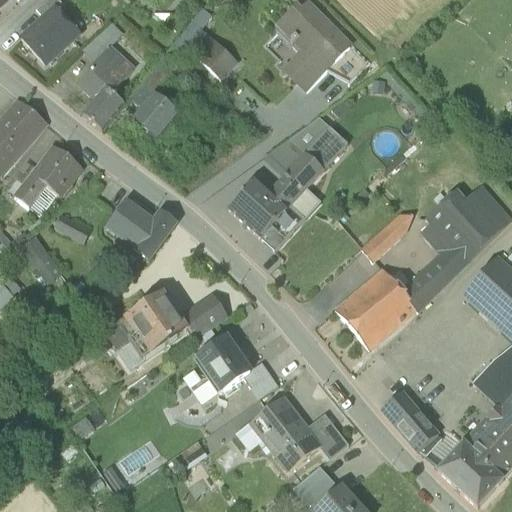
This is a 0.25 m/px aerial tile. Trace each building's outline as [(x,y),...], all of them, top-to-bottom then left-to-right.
[(0,0),(0,10),(11,0),(0,0)] [(44,24),(56,13),(61,8),(54,0),(52,0),(36,15),(44,24)] [(279,30),(304,55),(284,75),(307,98),(327,78),(349,56),(348,55),(321,27),(323,25),(307,10),(300,17),(296,13),(279,30)] [(21,44),(44,70),(79,39),(56,13),(44,24),(21,44)] [(221,86),(240,65),(197,27),(178,48),(221,86)] [(84,56),(96,69),(110,53),(110,54),(124,41),(112,28),(96,44),(97,45),(84,56)] [(171,52),(128,106),(141,116),(153,100),(154,101),(185,63),(171,52)] [(349,56),(327,78),(349,92),(370,71),(352,52),(348,55),(349,56)] [(110,54),(110,53),(96,69),(77,90),(94,105),(82,121),(102,138),(124,110),(111,99),(133,75),(110,54)] [(132,127),(156,147),(178,120),(154,101),(153,100),(141,116),(132,127)] [(0,179),(4,182),(47,130),(17,105),(0,124),(0,179)] [(305,159),(324,176),(348,149),(319,123),(267,161),(287,179),(305,159)] [(70,190),(81,176),(53,154),(15,203),(29,214),(44,195),(46,196),(48,193),(56,199),(66,186),(70,190)] [(228,215),(261,245),(276,229),(290,241),(320,208),(306,195),(324,176),(305,159),(287,179),(269,199),(254,186),(228,215)] [(409,289),(427,309),(511,227),(481,193),(465,207),(456,197),(426,224),(431,229),(420,237),(439,257),(440,263),(409,289)] [(149,265),(175,229),(160,218),(152,230),(126,211),(109,234),(135,253),(134,254),(149,265)] [(402,221),(361,256),(371,267),(370,267),(372,269),(374,268),(373,267),(404,240),(413,222),(402,221)] [(290,241),(276,229),(261,245),(275,258),(290,241)] [(38,280),(56,268),(38,241),(20,253),(38,280)] [(465,450),(502,486),(511,474),(511,278),(497,265),(462,303),(511,348),(511,353),(493,369),(473,391),(498,413),(465,450)] [(382,276),(334,317),(369,356),(415,317),(417,319),(427,309),(409,289),(400,297),(382,276)] [(0,314),(14,299),(0,287),(0,314)] [(179,324),(162,299),(105,337),(130,375),(186,337),(187,336),(179,324)] [(187,336),(186,337),(193,346),(228,323),(213,301),(179,324),(187,336)] [(249,378),(225,344),(197,363),(222,398),(243,384),(250,379),(249,378)] [(250,379),(243,384),(250,394),(270,381),(262,369),(249,378),(250,379)] [(270,381),(250,394),(258,406),(278,392),(270,381)] [(381,416),(418,459),(438,442),(401,399),(381,416)] [(303,438),(279,407),(250,429),(289,479),(320,455),(305,436),(303,438)] [(325,421),(305,436),(320,455),(329,467),(349,452),(325,421)] [(199,445),(181,456),(190,470),(208,459),(199,445)] [(439,479),(474,511),(478,511),(502,486),(465,450),(439,479)] [(328,483),(319,473),(294,495),(304,505),(328,483)] [(319,511),(339,494),(328,483),(304,505),(310,511),(319,511)] [(358,511),(340,493),(339,494),(319,511),(358,511)]
